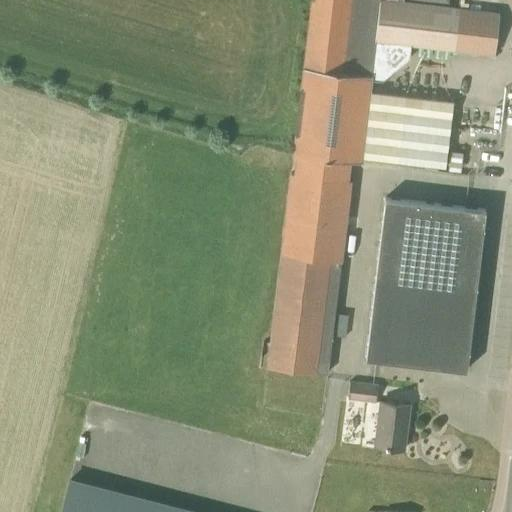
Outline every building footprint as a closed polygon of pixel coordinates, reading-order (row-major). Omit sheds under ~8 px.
[(310,0),(292,153),(353,160),(361,161),(361,157),(369,90),(375,42),(494,56),(498,12),(403,1),(402,0),(310,0)] [(369,90),(361,157),(445,167),(453,100),(369,90)] [(328,373),(353,160),(292,153),(267,366),(297,370),(328,373)] [(465,370),(485,210),(384,198),(365,358),(465,370)] [(374,403),(377,385),(348,382),(346,399),(374,403)] [(403,449),(409,405),(379,402),(374,445),(403,449)] [(199,511),(69,478),(60,511),(199,511)]
